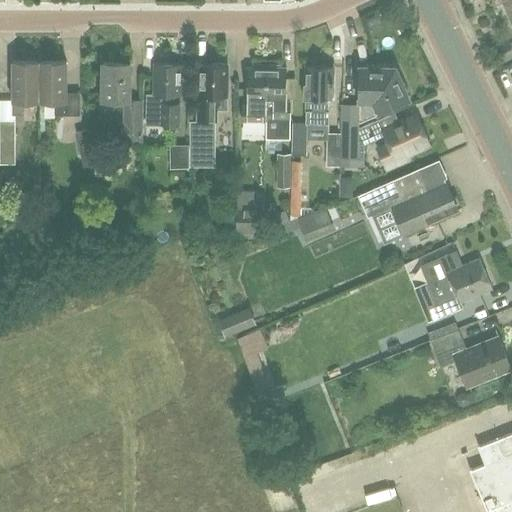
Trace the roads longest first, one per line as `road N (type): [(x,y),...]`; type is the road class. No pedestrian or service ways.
road 1 (residential): [(0,21),(274,22),(345,0)]
road 2 (secondary): [(511,178),(426,0)]
